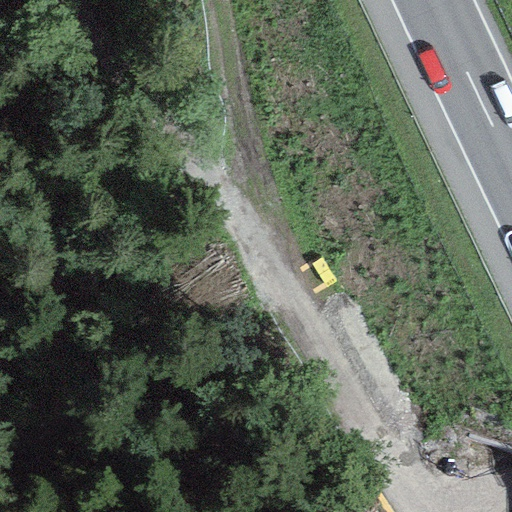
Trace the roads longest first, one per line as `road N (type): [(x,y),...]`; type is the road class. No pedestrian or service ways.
road 1 (track): [(33,0),(234,215),(423,511)]
road 2 (motorway): [(433,0),(511,166)]
